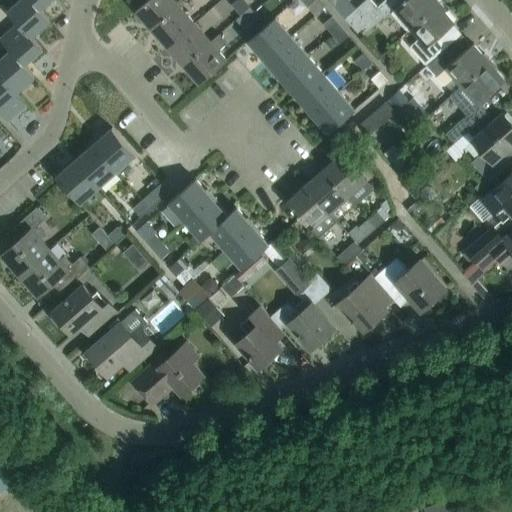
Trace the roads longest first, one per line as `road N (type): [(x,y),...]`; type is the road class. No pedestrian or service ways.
road 1 (residential): [(124,435),(171,436),(511,317)]
road 2 (residential): [(263,152),(229,114),(187,152),(74,34)]
road 3 (residential): [(124,435),(86,409),(0,311)]
road 4 (residential): [(0,183),(50,140),(74,34)]
